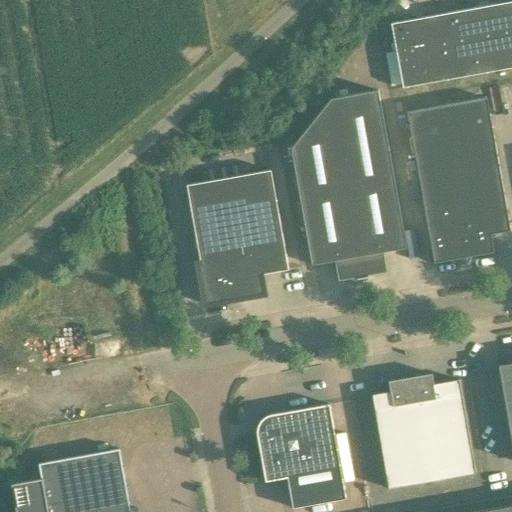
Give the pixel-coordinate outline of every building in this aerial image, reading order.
[(402,88),(511,68),(511,0),(390,23),(402,88)] [(378,90),(330,99),(290,149),(311,265),(334,261),(338,281),(356,277),(357,279),(368,277),(368,275),(386,272),(383,252),(406,248),(378,90)] [(491,235),(510,231),(487,98),(406,112),(433,263),(494,252),(491,235)] [(198,265),(205,304),(264,294),(260,275),(288,270),(270,170),(186,185),(200,264),(198,265)] [(511,363),(498,366),(511,445),(511,363)] [(475,474),(459,379),(433,384),(431,374),(388,381),(390,391),(372,394),(388,489),(475,474)] [(257,433),(257,434),(265,481),(287,478),(293,508),(346,499),(329,404),(270,415),(268,415),(265,417),(263,418),(261,420),(260,422),(259,423),(258,425),(257,428),(257,430),(257,432),(257,433)] [(16,511),(130,511),(119,449),(38,464),(41,478),(11,483),(16,511)]
